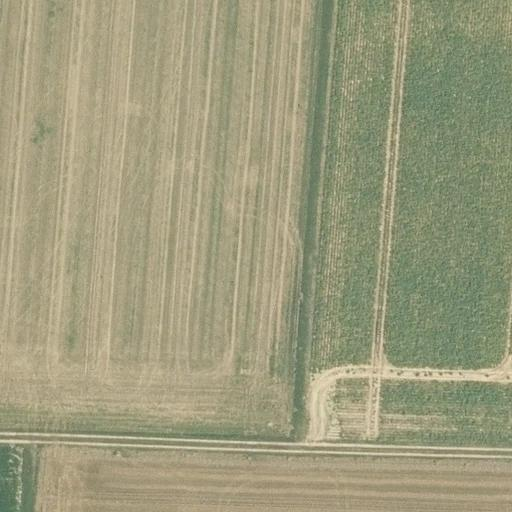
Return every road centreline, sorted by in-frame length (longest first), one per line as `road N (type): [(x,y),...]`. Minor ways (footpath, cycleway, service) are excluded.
road 1 (track): [(0,441),(511,456)]
road 2 (track): [(322,0),(287,449)]
